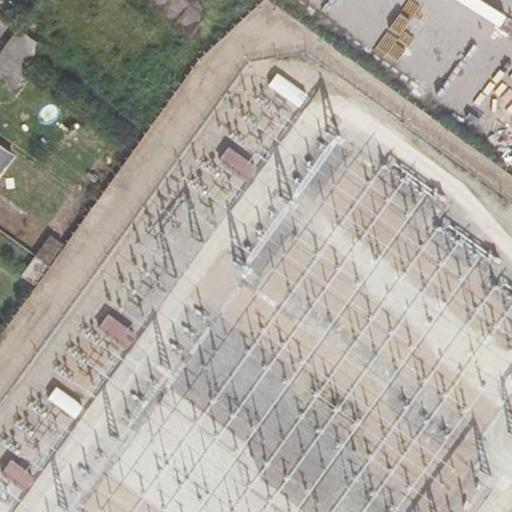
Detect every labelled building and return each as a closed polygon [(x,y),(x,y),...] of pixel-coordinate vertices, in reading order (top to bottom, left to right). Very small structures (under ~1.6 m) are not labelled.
[(0,53),(0,74),(14,85),(44,47),(20,28),(0,53)] [(277,76),(269,89),(300,111),(309,98),(277,76)] [(231,147),(220,162),(249,182),(259,168),(231,147)] [(0,179),(13,163),(0,152),(0,179)] [(111,316),(101,331),(129,351),(139,337),(111,316)] [(58,389),(49,402),(78,421),(86,408),(58,389)] [(12,460),(1,475),(27,494),(38,479),(12,460)]
